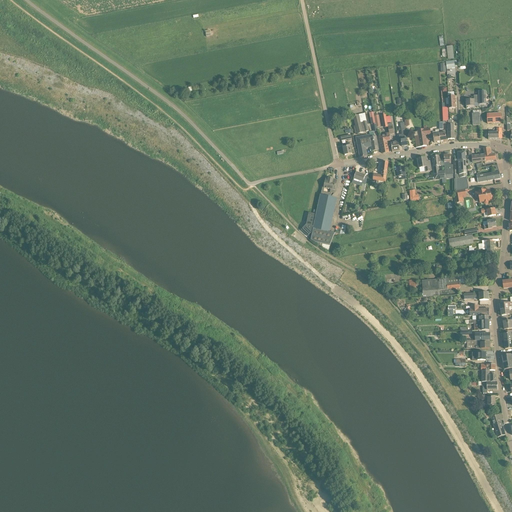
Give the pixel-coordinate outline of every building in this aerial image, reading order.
[(455,68),(455,67),(454,61),(446,62),(447,69),(455,68)] [(474,100),(466,100),(466,107),(474,107),(479,107),(479,105),(486,105),(485,91),(479,92),(479,96),(474,96),(474,100)] [(369,113),(372,125),(373,125),(374,130),(374,132),(378,131),(377,127),(375,117),(374,117),(373,112),(369,113)] [(487,125),(501,124),(501,113),(487,114),(487,125)] [(357,134),(368,131),(365,114),(353,117),(357,134)] [(406,135),(405,129),(405,126),(400,126),(402,135),(399,135),(399,140),(401,140),(402,147),(408,146),(406,135)] [(415,137),(415,140),(416,148),(427,147),(425,136),(429,135),(429,140),(431,139),(430,129),(427,129),(426,127),(424,127),(424,130),(418,131),(419,137),(415,137)] [(497,133),(488,133),(488,140),(502,139),(501,129),(496,129),(497,133)] [(379,139),(380,139),(383,154),(389,153),(387,143),(387,142),(390,142),(389,135),(388,133),(385,134),(385,135),(379,136),(379,139)] [(372,147),(370,138),(369,135),(356,138),(360,158),(367,156),(366,149),(372,147)] [(376,137),(370,138),(372,147),(372,151),(378,150),(376,137)] [(399,151),(397,141),(391,142),(392,153),(399,151)] [(351,149),(349,143),(342,145),(343,148),(345,156),(352,154),(351,149)] [(490,149),(484,149),(485,155),(485,162),(496,161),(495,155),(490,155),(489,152),(491,152),(490,149)] [(444,156),(445,170),(445,176),(453,175),(453,170),(448,170),(447,163),(451,162),(450,155),(444,156)] [(432,157),(434,174),(438,174),(437,166),(441,166),(440,156),(432,157)] [(430,167),(431,167),(430,162),(427,162),(426,158),(417,160),(418,165),(419,169),(425,168),(426,172),(431,171),(430,167)] [(455,180),(466,178),(467,178),(466,161),(458,161),(459,175),(455,175),(455,180)] [(385,182),(388,163),(383,162),(381,176),(374,175),(373,180),(385,182)] [(398,177),(406,175),(405,171),(404,172),(403,168),(397,169),(398,177)] [(357,180),(363,182),(365,175),(356,172),(354,179),(357,180)] [(501,179),(499,173),(479,176),(480,182),(501,179)] [(329,178),(329,179),(326,178),(325,187),(323,186),(321,195),(320,195),(311,239),(315,242),(317,243),(321,244),(330,246),(334,236),(334,234),(329,233),(337,199),(331,197),(332,193),(333,193),(334,190),(337,180),(333,180),(333,179),(329,178)] [(466,178),(455,180),(454,180),(454,192),(465,190),(468,190),(466,178)] [(418,201),(418,195),(415,195),(414,190),(409,190),(409,201),(418,201)] [(465,190),(454,192),(456,204),(464,202),(463,198),(467,198),(465,190)] [(480,203),(483,203),(484,204),(485,205),(487,204),(488,203),(488,202),(492,201),(492,199),(492,198),(492,196),(491,196),(490,192),(489,191),(486,191),(486,190),(481,191),(477,192),(475,193),(476,199),(479,198),(480,203)] [(490,208),(481,210),(482,214),(487,213),(488,217),(496,216),(495,209),(490,210),(490,208)] [(312,232),(313,226),(312,226),(315,215),(309,213),(306,225),(302,230),(301,231),(308,237),(308,236),(312,232)] [(495,220),(487,222),(488,226),(484,226),(484,230),(492,229),(492,228),(496,227),(495,220)] [(472,236),(448,241),(449,248),(473,243),(472,236)] [(476,255),(494,254),(493,241),(486,242),(486,240),(481,241),(482,246),(483,245),(484,250),(465,252),(465,257),(476,256),(476,255)] [(437,278),(437,280),(422,282),(423,297),(439,296),(439,295),(449,294),(449,290),(460,289),(459,284),(467,283),(466,277),(441,280),(440,278),(437,278)] [(511,280),(503,282),(504,289),(511,287),(511,280)] [(479,299),(479,301),(489,301),(488,293),(473,294),(464,294),(464,300),(479,299)] [(511,302),(511,303),(500,305),(501,311),(505,310),(505,311),(509,310),(509,311),(511,311),(511,302)] [(472,316),(476,316),(479,316),(488,316),(489,316),(489,309),(478,310),(478,306),(471,306),(471,309),(469,309),(470,316),(472,316)] [(474,331),(477,331),(482,331),(489,331),(488,321),(481,321),(481,324),(474,324),(474,331)] [(511,321),(503,323),(504,330),(511,328),(511,321)] [(468,341),(467,341),(464,341),(464,345),(467,345),(467,349),(476,349),(489,349),(489,343),(481,343),(481,346),(477,346),(477,341),(468,341)] [(511,362),(511,355),(511,356),(511,355),(502,357),(503,363),(511,362)] [(504,370),(511,369),(511,362),(503,363),(504,370)] [(482,371),(482,383),(487,383),(496,383),(496,375),(490,376),(489,371),(482,371)] [(497,391),(497,383),(496,383),(487,383),(482,383),(483,394),(487,394),(487,391),(497,391)] [(478,398),(480,398),(480,400),(488,400),(488,405),(495,405),(495,398),(486,398),(486,395),(480,395),(478,396),(478,398)] [(491,418),(492,420),(495,430),(497,438),(505,435),(499,415),(491,418)]
